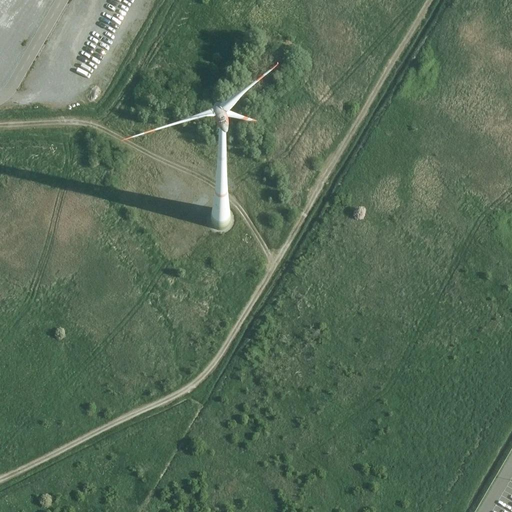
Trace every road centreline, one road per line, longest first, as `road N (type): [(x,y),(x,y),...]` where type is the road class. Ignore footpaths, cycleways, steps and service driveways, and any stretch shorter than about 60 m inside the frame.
road 1 (track): [(428,0),(213,368),(183,393),(0,479)]
road 2 (track): [(0,126),(80,123),(114,133),(217,209)]
